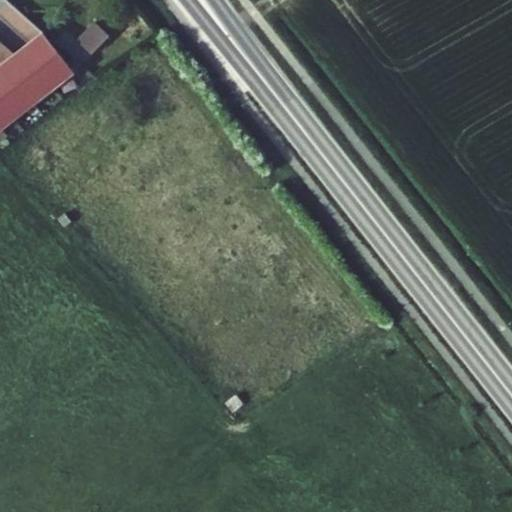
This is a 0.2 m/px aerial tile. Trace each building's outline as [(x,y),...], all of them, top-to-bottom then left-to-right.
[(35,18),(17,0),(13,0),(5,9),(37,41),(42,37),(29,24),(35,18)] [(37,41),(28,46),(56,88),(77,74),(49,32),(35,18),(29,24),(42,37),(37,41)] [(105,39),(91,25),(74,43),(87,56),(105,39)] [(0,33),(0,50),(9,59),(19,53),(0,33)] [(0,55),(6,62),(8,60),(35,102),(56,88),(28,46),(19,53),(9,59),(0,50),(0,55)] [(35,102),(8,60),(6,62),(0,55),(0,60),(3,63),(0,64),(0,93),(14,116),(35,102)] [(0,125),(14,116),(0,93),(0,125)]
